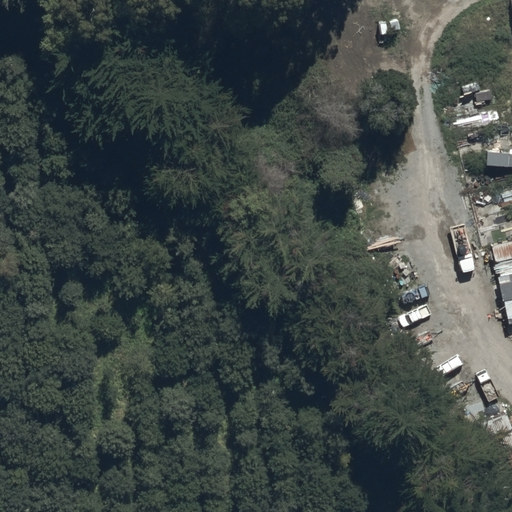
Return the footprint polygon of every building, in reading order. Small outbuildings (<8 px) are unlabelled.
[(511,83),(511,43),(499,46),(508,84),(511,83)] [(450,97),(445,65),(428,68),(434,100),(450,97)] [(511,238),(489,244),(493,261),(511,256),(511,238)] [(511,278),(499,281),(502,297),(511,295),(511,278)] [(511,430),(504,411),(472,423),(491,471),(511,463),(511,430)]
